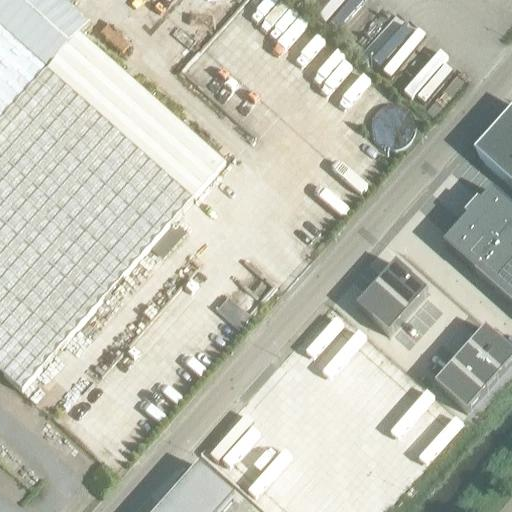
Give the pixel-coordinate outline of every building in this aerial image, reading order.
[(0,0),(0,28),(49,73),(81,37),(90,27),(59,0),(0,0)] [(49,73),(0,28),(0,375),(23,395),(226,167),(81,37),(49,73)] [(511,127),(481,162),(511,189),(511,127)] [(467,221),(444,249),(511,309),(511,211),(492,194),(480,207),(478,204),(465,219),(467,221)] [(428,295),(396,267),(377,289),(408,317),(428,295)] [(408,317),(377,289),(357,311),(389,339),(408,317)] [(239,307),(235,312),(228,305),(222,311),(241,328),(250,317),(239,307)] [(511,366),(511,356),(486,333),(469,351),(501,379),(511,366)] [(377,350),(345,391),(353,397),(361,386),(392,409),(415,379),(377,350)] [(501,379),(469,351),(453,370),(484,398),(501,379)] [(484,398),(453,370),(436,389),(467,417),(484,398)] [(200,469),(180,490),(204,511),(225,511),(236,501),(200,469)] [(204,511),(180,490),(162,511),(163,511),(204,511)]
